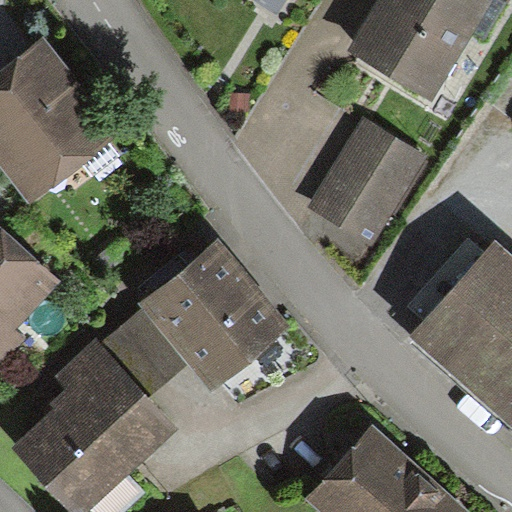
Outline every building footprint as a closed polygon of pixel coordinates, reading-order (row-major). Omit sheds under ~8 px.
[(251,0),(281,18),(291,0),(251,0)] [(496,3),(491,0),(378,0),(344,61),(433,112),(496,3)] [(45,28),(0,61),(0,152),(30,193),(119,126),(45,28)] [(423,163),(361,125),(309,207),(371,245),(423,163)] [(58,269),(0,213),(0,355),(21,334),(8,322),(58,269)] [(511,414),(511,230),(497,217),(405,321),(511,414)] [(283,306),(213,222),(137,285),(146,295),(113,322),(159,376),(193,348),(209,367),(283,306)] [(84,501),(181,413),(81,304),(32,348),(65,384),(17,428),(84,501)] [(471,511),(478,504),(370,410),(307,482),(341,511),(471,511)]
